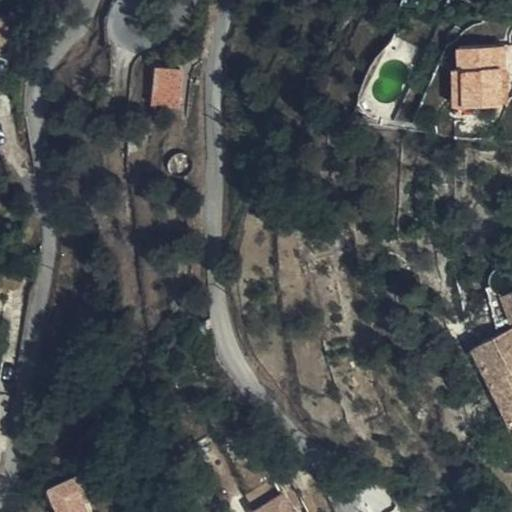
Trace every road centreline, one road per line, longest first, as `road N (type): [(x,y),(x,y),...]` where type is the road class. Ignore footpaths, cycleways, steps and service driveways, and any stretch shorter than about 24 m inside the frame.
road 1 (unclassified): [(356,511),(333,472),(250,374),(230,335),(217,206),(228,0)]
road 2 (unclassified): [(94,0),(43,77),(48,248),(32,384),(0,503)]
